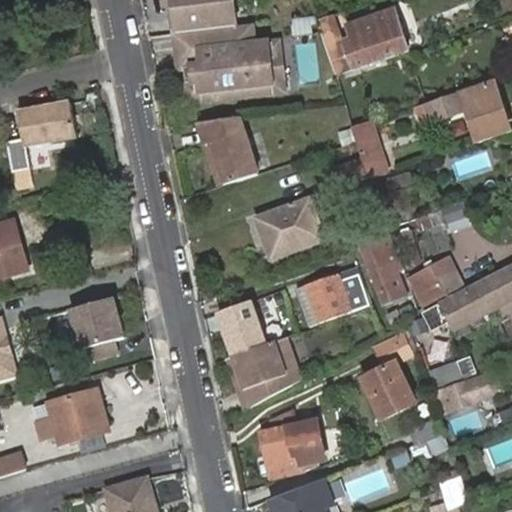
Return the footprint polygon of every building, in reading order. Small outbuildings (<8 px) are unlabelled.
[(238,0),(161,0),(163,9),(174,8),(177,32),(241,25),(238,0)] [(337,28),(334,18),(315,24),(335,75),(340,73),(342,76),(409,49),(394,11),(348,28),(353,43),(342,46),(335,29),(337,28)] [(241,25),(177,32),(180,69),(188,68),(190,82),(180,83),(182,101),(184,101),(185,104),(271,92),(264,42),(250,44),(248,24),(241,25)] [(177,32),(170,35),(176,70),(180,69),(177,32)] [(274,41),(264,42),(271,92),(280,90),(274,41)] [(489,83),(427,103),(434,122),(468,109),(478,143),(505,133),(489,83)] [(29,147),(78,138),(71,103),(19,113),(24,140),(10,142),(15,169),(31,166),(29,147)] [(427,103),(416,107),(422,125),(434,122),(427,103)] [(206,147),(218,188),(256,176),(239,119),(194,125),(201,148),(206,147)] [(350,128),(357,145),(359,152),(363,160),(370,178),(371,180),(390,173),(369,122),(350,128)] [(201,148),(213,189),(218,188),(206,147),(201,148)] [(457,177),(491,171),(488,153),(453,159),(457,177)] [(370,178),(363,160),(334,169),(341,188),(362,181),(370,178)] [(371,180),(370,178),(362,181),(372,210),(384,206),(377,182),(372,184),(371,180)] [(389,199),(395,218),(414,212),(407,193),(389,199)] [(324,243),(309,199),(254,219),(269,261),(324,243)] [(12,224),(0,226),(0,276),(17,272),(11,254),(20,251),(12,224)] [(362,247),(381,304),(382,307),(399,301),(394,287),(400,286),(396,272),(401,271),(394,251),(392,250),(388,238),(362,247)] [(11,254),(17,272),(25,270),(20,251),(11,254)] [(446,255),(404,281),(423,311),(465,285),(446,255)] [(511,268),(423,315),(432,332),(452,322),(456,331),(511,300),(511,268)] [(305,286),(317,325),(350,314),(338,276),(305,286)] [(305,286),(295,290),(308,328),(317,325),(305,286)] [(114,299),(71,310),(82,350),(125,338),(114,299)] [(266,346),(250,303),(217,315),(232,358),(266,346)] [(0,383),(17,379),(1,321),(0,321),(0,383)] [(394,366),(411,357),(402,338),(377,350),(385,370),(394,366)] [(232,358),(227,360),(234,383),(240,382),(249,410),(275,396),(300,382),(285,339),(266,346),(232,358)] [(413,405),(394,366),(385,370),(361,381),(380,421),(413,405)] [(425,376),(430,393),(451,385),(460,382),(455,367),(425,376)] [(445,415),(500,395),(493,375),(448,391),(450,398),(440,401),(445,415)] [(240,382),(234,383),(245,413),(249,410),(240,382)] [(95,392),(88,394),(90,401),(98,399),(95,392)] [(90,401),(88,394),(47,405),(51,420),(35,424),(41,442),(56,437),(58,446),(107,433),(98,399),(90,401)] [(261,434),(270,478),(300,473),(301,474),(313,470),(311,464),(322,461),(315,423),(294,428),(291,412),(270,421),(273,432),(261,434)] [(456,438),(482,427),(476,412),(449,423),(456,438)] [(445,436),(440,421),(406,433),(411,449),(425,444),(445,436)] [(0,462),(0,479),(25,473),(19,457),(0,462)] [(145,480),(104,493),(109,511),(151,511),(150,508),(154,506),(145,480)] [(326,480),(271,500),(275,511),(327,511),(326,509),(335,506),(326,480)] [(463,495),(444,502),(447,511),(466,505),(463,495)]
